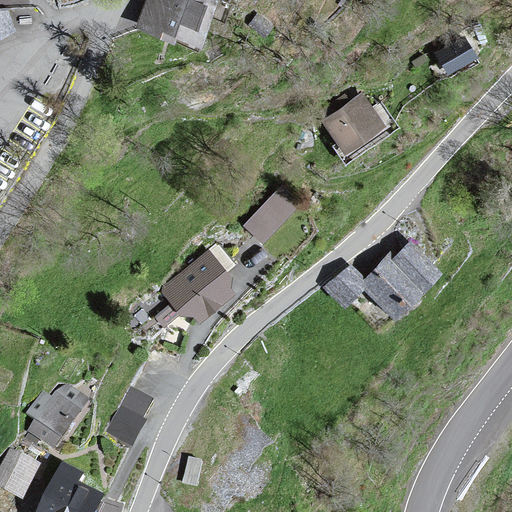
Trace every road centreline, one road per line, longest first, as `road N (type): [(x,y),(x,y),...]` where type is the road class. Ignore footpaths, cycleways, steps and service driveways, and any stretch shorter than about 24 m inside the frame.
road 1 (residential): [(140,511),(168,433),(215,362),(386,216),(511,81)]
road 2 (residential): [(0,237),(49,154),(115,0)]
road 3 (tertiary): [(423,511),(453,444),(511,363)]
